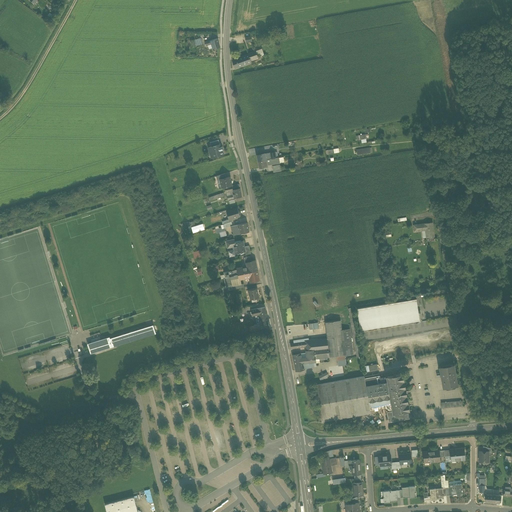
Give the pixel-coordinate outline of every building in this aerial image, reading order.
[(217,38),(210,40),(211,44),(213,48),(213,49),(220,47),(217,38)] [(248,54),(250,60),(251,60),(258,58),(258,57),(256,51),(256,50),(248,53),(248,54)] [(233,60),(236,67),(251,62),(251,60),(250,60),(248,54),(233,60)] [(212,153),(213,157),(223,154),(222,149),(221,147),(220,144),(211,147),(208,148),(210,154),(212,153)] [(257,155),(258,161),(266,159),(265,154),(265,153),(257,155)] [(268,166),(268,165),(266,159),(258,161),(259,168),(268,166)] [(222,188),(224,187),(231,186),(232,185),(231,183),(230,177),(226,178),(220,179),(222,188)] [(233,191),(233,195),(234,198),(241,197),(240,188),(232,190),(233,191)] [(226,211),(229,219),(232,218),(240,216),(237,208),(226,211)] [(239,224),(241,233),(249,232),(247,222),(239,224)] [(425,230),(426,238),(434,237),(432,222),(418,224),(419,231),(421,231),(425,230)] [(195,226),(191,227),(191,228),(193,233),(205,230),(203,223),(195,226)] [(241,233),(239,224),(232,225),(234,235),(241,233)] [(227,247),(229,248),(232,247),(234,247),(233,243),(235,243),(234,239),(225,241),(227,247)] [(240,252),(240,253),(245,251),(246,251),(245,246),(244,241),(235,243),(233,243),(234,247),(234,250),(235,253),(240,252)] [(247,263),(247,266),(247,267),(249,272),(257,270),(255,261),(251,262),(246,262),(247,263)] [(257,270),(249,272),(249,276),(250,277),(251,282),(259,280),(257,270)] [(232,285),(231,279),(230,277),(225,278),(224,279),(226,286),(232,285)] [(232,285),(232,286),(241,284),(240,279),(240,278),(231,279),(232,285)] [(250,299),(252,299),(257,298),(259,297),(257,289),(257,288),(248,290),(250,295),(249,295),(249,296),(250,295),(251,299),(250,299)] [(357,309),(361,331),(420,322),(416,299),(357,309)] [(237,308),(238,308),(237,303),(242,302),(242,304),(244,304),(243,300),(240,300),(237,301),(235,301),(237,308)] [(265,307),(257,308),(258,315),(259,319),(267,317),(265,307)] [(348,308),(353,336),(357,335),(353,308),(348,308)] [(259,319),(260,323),(261,329),(269,326),(267,317),(259,319)] [(327,338),(328,349),(329,356),(337,356),(344,355),(342,330),(340,320),(325,322),(326,327),(327,338)] [(252,332),(261,329),(260,323),(257,324),(258,324),(250,327),(252,332)] [(88,344),(91,353),(155,333),(153,326),(102,341),(102,340),(88,344)] [(342,330),(344,355),(353,354),(350,329),(342,330)] [(314,351),(328,349),(327,338),(305,341),(305,346),(306,350),(311,350),(311,351),(314,351)] [(319,358),(320,359),(324,359),(325,357),(329,356),(328,349),(314,351),(315,358),(319,358)] [(315,358),(314,351),(311,351),(311,350),(306,350),(306,352),(306,357),(301,357),(303,369),(314,367),(313,362),(316,362),(315,358)] [(297,367),(297,370),(304,369),(303,369),(301,357),(300,353),(293,355),(295,368),(297,367)] [(440,367),(444,388),(457,386),(453,364),(440,367)] [(326,372),(318,376),(321,380),(328,376),(326,372)] [(387,376),(384,377),(385,383),(381,383),(380,378),(380,375),(365,378),(366,386),(369,400),(370,406),(392,402),(394,411),(387,412),(389,423),(410,419),(410,417),(409,412),(409,411),(405,392),(410,392),(410,390),(409,388),(405,388),(402,374),(387,376)] [(315,385),(322,422),(371,413),(370,406),(369,400),(366,386),(365,378),(364,376),(315,385)] [(451,456),(451,460),(465,459),(464,447),(450,449),(451,456)] [(424,451),(425,462),(425,461),(428,461),(429,462),(440,461),(440,459),(440,457),(439,450),(424,451)] [(483,463),(485,463),(486,462),(488,462),(488,451),(483,451),(479,451),(479,462),(481,462),(483,463)] [(407,462),(407,463),(412,463),(411,453),(407,453),(403,453),(399,454),(400,461),(400,463),(407,462)] [(379,465),(379,466),(380,466),(380,465),(388,464),(388,465),(391,465),(392,465),(391,462),(391,455),(379,456),(379,465)] [(324,473),(325,473),(332,472),(331,465),(337,464),(336,458),(321,460),(324,473)] [(352,465),(352,475),(354,475),(361,474),(362,474),(361,466),(360,466),(360,459),(348,460),(349,465),(352,465)] [(354,495),(354,496),(357,495),(363,495),(362,482),(361,482),(355,482),(353,482),(354,495)] [(456,494),(456,495),(463,495),(463,490),(463,489),(462,489),(462,484),(456,484),(456,485),(453,485),(453,486),(449,487),(449,485),(448,485),(448,487),(449,495),(456,494)] [(410,497),(410,498),(416,497),(415,493),(416,493),(416,492),(415,492),(415,486),(409,487),(406,487),(407,489),(403,489),(402,488),(402,490),(403,497),(410,497)] [(486,493),(493,494),(494,489),(487,489),(486,486),(485,486),(484,492),(486,493)] [(430,499),(430,500),(436,499),(444,498),(443,496),(443,489),(438,490),(438,488),(435,488),(429,489),(430,495),(429,495),(430,496),(430,499)] [(148,502),(153,501),(149,489),(139,491),(140,495),(146,493),(148,502)] [(384,498),(384,502),(390,502),(390,501),(397,500),(397,498),(396,492),(392,492),(392,491),(389,491),(383,491),(384,497),(383,497),(383,498),(384,498)] [(105,504),(106,511),(137,511),(134,496),(105,504)] [(347,508),(347,511),(360,511),(359,503),(350,504),(350,508),(347,508)]
